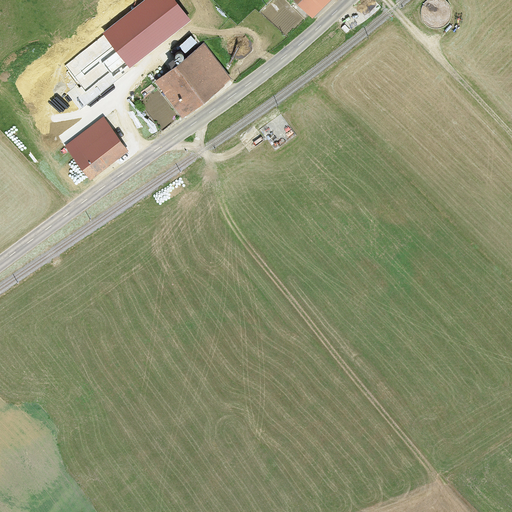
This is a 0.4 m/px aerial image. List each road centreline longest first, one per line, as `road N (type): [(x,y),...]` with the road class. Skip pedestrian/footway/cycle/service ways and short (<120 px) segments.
road 1 (tertiary): [(0,263),(272,66),(348,0)]
road 2 (track): [(384,0),(511,134)]
